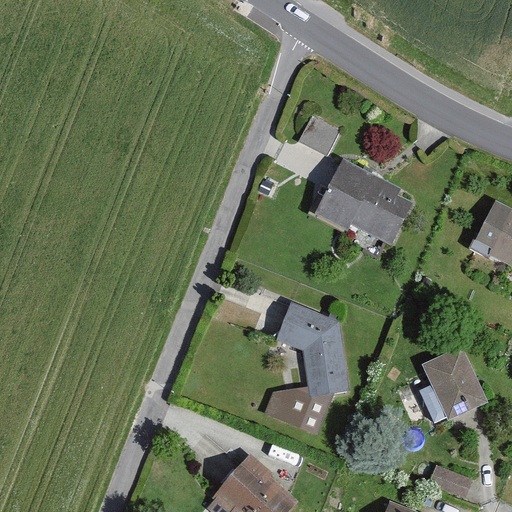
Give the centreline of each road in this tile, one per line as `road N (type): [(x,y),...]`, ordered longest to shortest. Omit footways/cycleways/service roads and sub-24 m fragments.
road 1 (residential): [(111,511),(307,20)]
road 2 (tertiary): [(511,141),(307,20)]
